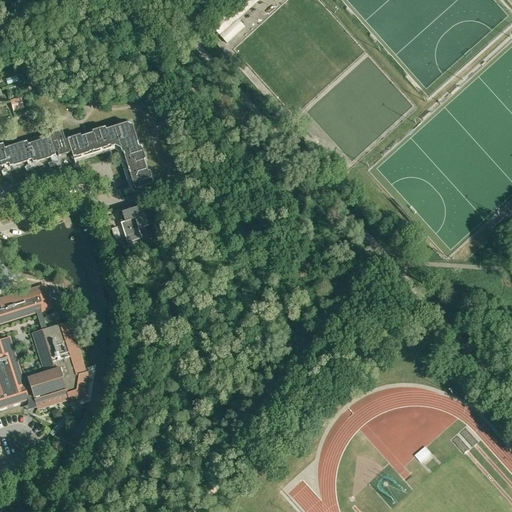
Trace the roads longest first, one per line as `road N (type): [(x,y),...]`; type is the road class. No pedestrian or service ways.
road 1 (residential): [(511,398),(158,0)]
road 2 (track): [(188,511),(301,389),(393,264)]
